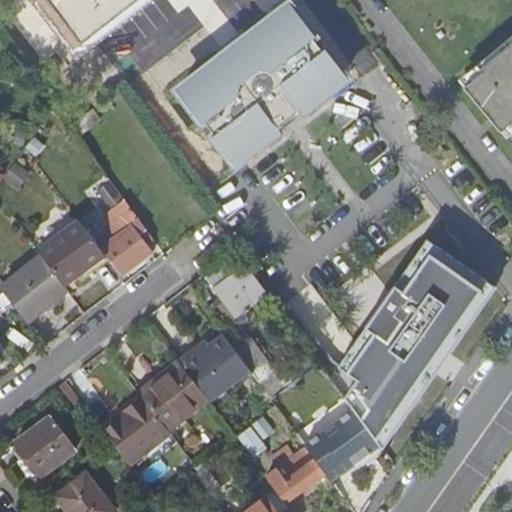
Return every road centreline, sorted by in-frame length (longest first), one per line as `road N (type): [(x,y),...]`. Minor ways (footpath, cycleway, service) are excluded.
road 1 (residential): [(172,272),(0,407)]
road 2 (secondary): [(511,365),(408,511)]
